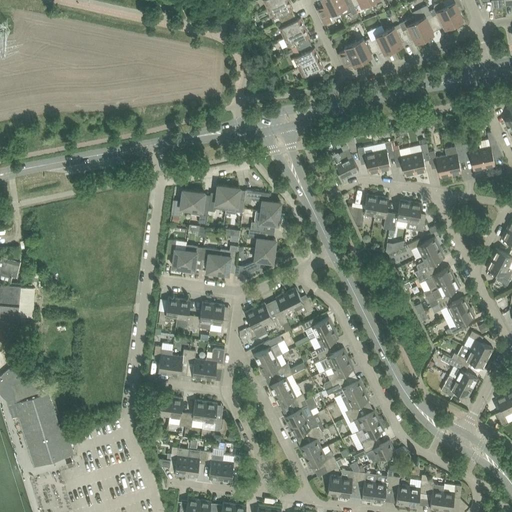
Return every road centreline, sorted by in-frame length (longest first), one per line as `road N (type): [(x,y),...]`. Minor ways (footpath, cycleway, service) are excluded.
road 1 (residential): [(473,511),(478,480),(413,442),(341,311),(310,280),(311,259)]
road 2 (unclassified): [(130,421),(156,186)]
road 3 (residential): [(479,21),(351,73),(308,0)]
road 4 (tertiary): [(414,402),(331,249)]
road 5 (residential): [(302,498),(297,469),(233,347)]
road 6 (tertiary): [(0,174),(150,142)]
road 7 (tertiary): [(331,249),(266,116)]
road 8 (tertiary): [(266,116),(404,83)]
road 9 (residential): [(272,496),(226,385)]
